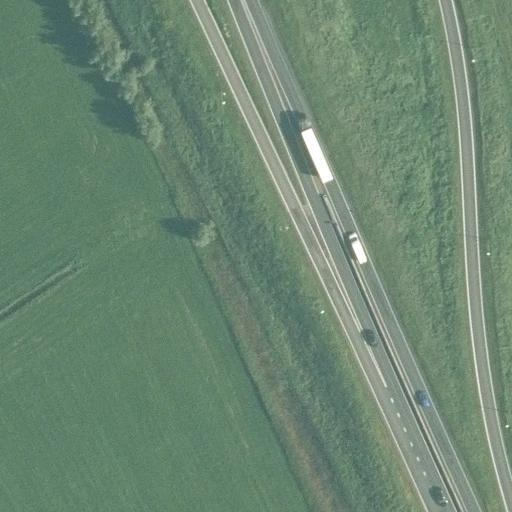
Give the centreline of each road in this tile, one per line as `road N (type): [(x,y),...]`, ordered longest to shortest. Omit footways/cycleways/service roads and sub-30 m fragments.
road 1 (trunk): [(511,511),(476,332),(462,119),(444,0)]
road 2 (trunk): [(474,511),(269,70)]
road 3 (trunk): [(195,0),(360,353),(387,382)]
road 4 (trunk): [(269,70),(387,382)]
road 5 (trunk): [(387,382),(446,511)]
